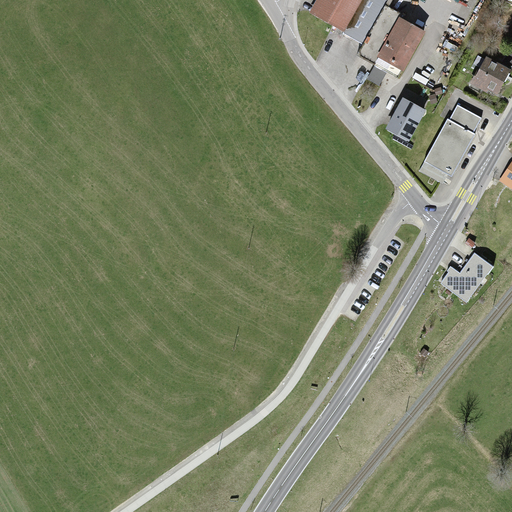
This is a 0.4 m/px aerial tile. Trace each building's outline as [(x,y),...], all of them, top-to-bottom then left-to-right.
[(319,0),(313,13),(367,43),(391,0),(319,0)] [(425,31),(399,18),(379,58),(405,71),(425,31)] [(511,73),(486,59),(473,81),(502,97),(511,78),(511,73)] [(402,98),(393,116),(386,129),(409,140),(425,110),(402,98)] [(458,107),(422,169),(451,186),(487,124),(458,107)] [(511,160),(499,181),(511,189),(511,160)] [(488,268),(472,256),(460,272),(450,265),(436,282),(463,302),(488,268)]
